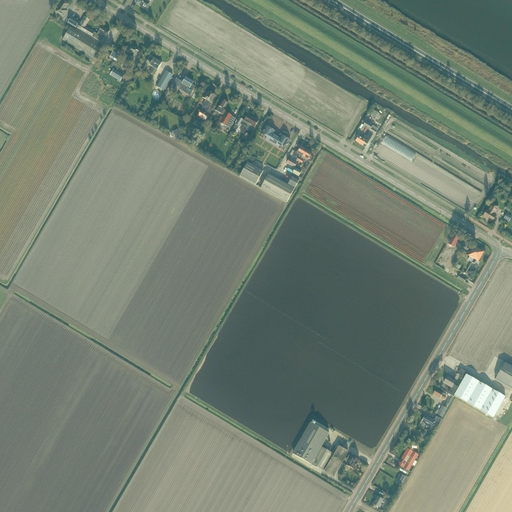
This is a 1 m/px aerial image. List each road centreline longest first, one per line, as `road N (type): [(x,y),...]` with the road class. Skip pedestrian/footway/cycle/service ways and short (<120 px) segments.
road 1 (tertiary): [(497,251),(93,0)]
road 2 (tertiary): [(348,511),(497,251)]
road 3 (primary): [(511,109),(330,0)]
